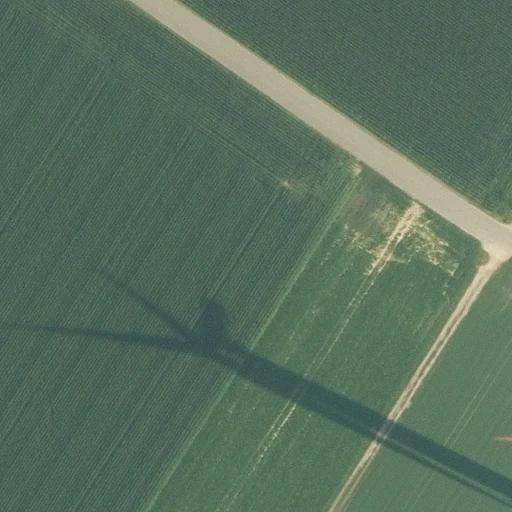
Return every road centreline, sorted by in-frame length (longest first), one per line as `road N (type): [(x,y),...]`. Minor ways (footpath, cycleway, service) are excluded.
road 1 (unclassified): [(157,0),(511,244)]
road 2 (track): [(510,243),(338,511)]
